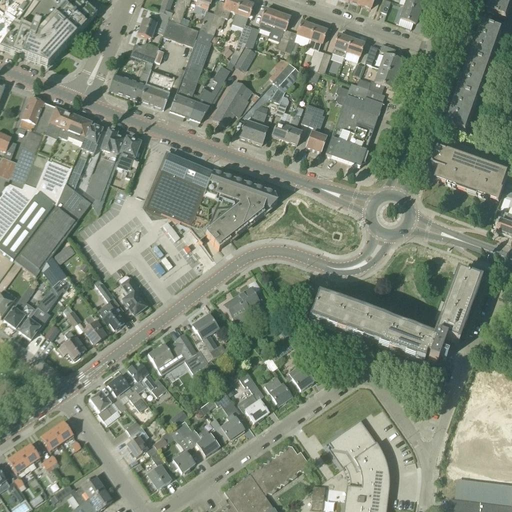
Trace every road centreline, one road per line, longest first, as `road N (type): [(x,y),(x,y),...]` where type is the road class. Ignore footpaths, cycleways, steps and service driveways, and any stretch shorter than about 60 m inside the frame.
road 1 (residential): [(154,511),(346,376),(362,374),(426,460)]
road 2 (tertiary): [(62,394),(241,261),(282,252),(319,263)]
road 3 (tertiary): [(313,187),(78,99)]
road 4 (unclassified): [(426,460),(487,288)]
road 5 (residential): [(431,51),(288,0)]
road 6 (residential): [(137,511),(62,394)]
